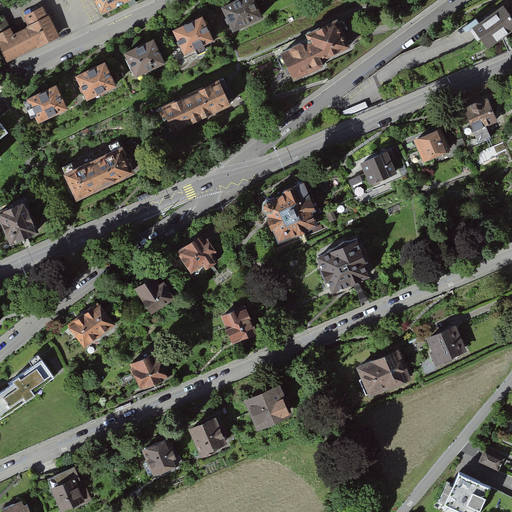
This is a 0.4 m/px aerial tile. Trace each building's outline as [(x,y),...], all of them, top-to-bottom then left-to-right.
[(94,0),(102,13),(126,0),(94,0)] [(234,30),(262,17),(253,0),(235,0),(223,6),(234,30)] [(0,29),(0,47),(6,59),(58,34),(43,3),(22,13),(27,23),(11,31),(9,25),(0,29)] [(511,16),(503,3),(471,25),(487,48),(511,30),(511,16)] [(185,50),(213,37),(202,14),(174,27),(185,50)] [(309,35),(281,49),(295,79),(327,64),(325,58),(352,45),(338,16),(307,30),(309,35)] [(137,74),(165,61),(154,37),(126,50),(137,74)] [(88,97),(116,84),(105,61),(77,74),(88,97)] [(163,106),(175,131),(229,105),(218,80),(163,106)] [(39,121),(66,108),(55,84),(28,97),(39,121)] [(486,98),(462,109),(471,132),(496,122),(486,98)] [(0,141),(9,135),(0,122),(0,161),(2,160),(0,156),(0,141)] [(434,131),(411,141),(422,164),(444,154),(434,131)] [(106,183),(135,170),(122,141),(92,154),(106,183)] [(387,150),(358,163),(368,186),(397,174),(387,150)] [(76,197),(106,183),(92,154),(63,168),(76,197)] [(306,179),(260,199),(278,240),(324,220),(306,179)] [(0,203),(0,216),(10,241),(39,229),(24,194),(0,203)] [(334,209),(326,212),(331,223),(338,220),(334,209)] [(193,239),(173,253),(194,280),(215,264),(210,256),(214,253),(207,243),(200,248),(193,239)] [(356,239),(317,257),(334,295),(356,284),(374,277),(356,239)] [(147,278),(130,290),(150,318),(175,301),(162,283),(154,289),(147,278)] [(115,325),(96,302),(65,329),(83,351),(115,325)] [(244,307),(218,317),(230,347),(256,336),(244,307)] [(455,325),(424,338),(435,365),(466,352),(455,325)] [(395,346),(356,363),(370,394),(409,377),(395,346)] [(146,354),(124,364),(137,393),(167,380),(158,360),(150,363),(146,354)] [(50,378),(38,362),(0,391),(0,422),(35,397),(31,393),(50,378)] [(278,386),(244,401),(259,433),(293,418),(278,386)] [(215,417),(188,429),(201,459),(228,447),(215,417)] [(166,439),(143,449),(155,477),(178,467),(166,439)] [(502,459),(482,451),(477,462),(497,471),(502,459)] [(73,473),(47,485),(59,511),(61,511),(86,501),(73,473)] [(479,511),(491,488),(459,473),(453,486),(448,483),(440,502),(461,511),(479,511)] [(29,511),(23,498),(0,508),(0,509),(1,511),(29,511)]
